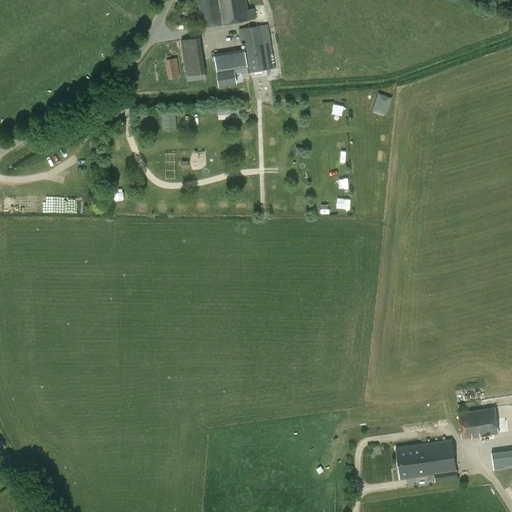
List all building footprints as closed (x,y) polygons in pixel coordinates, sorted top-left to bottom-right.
[(203,27),(255,19),(254,9),(247,10),(245,0),(200,0),(198,0),(203,27)] [(240,22),(241,28),(257,25),(256,19),(240,22)] [(250,73),(275,69),(268,25),(243,29),(250,73)] [(186,77),(205,73),(200,38),(181,40),(186,77)] [(217,74),(247,69),(244,49),(214,54),(217,74)] [(172,58),(166,59),(168,76),(175,75),(172,58)] [(372,110),(386,115),(393,98),(379,92),(372,110)] [(238,110),(218,111),(219,118),(239,117),(238,110)] [(162,113),(163,131),(177,130),(176,112),(162,113)] [(20,178),(32,172),(28,165),(16,171),(20,178)] [(461,440),(498,434),(494,408),(457,413),(461,440)] [(435,482),(457,479),(451,441),(396,449),(400,479),(434,474),(435,482)]
